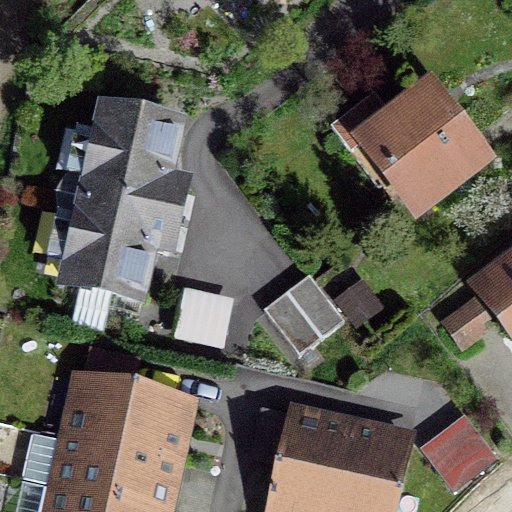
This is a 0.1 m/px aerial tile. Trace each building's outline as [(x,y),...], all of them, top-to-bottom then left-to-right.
[(363,147),(417,218),(486,166),(430,94),(392,122),(374,99),(332,131),(351,156),(363,147)] [(82,201),(176,222),(184,187),(169,184),(180,135),(101,117),(82,201)] [(176,222),(82,201),(63,284),(142,302),(153,253),(168,256),(176,222)] [(511,269),(481,293),(511,334),(511,269)] [(309,279),(287,296),(321,341),(344,324),(309,279)] [(230,300),(187,291),(179,337),(222,345),(230,300)] [(368,294),(344,312),(357,328),(381,310),(368,294)] [(287,296),(264,313),(299,358),(321,341),(287,296)] [(479,339),(461,314),(444,326),(462,351),(479,339)] [(70,440),(174,463),(187,406),(82,383),(70,440)] [(445,470),(492,443),(468,403),(421,431),(445,470)] [(332,511),(350,432),(293,419),(272,511),(332,511)] [(350,432),(332,511),(393,511),(408,445),(350,432)] [(163,511),(174,463),(70,440),(69,445),(34,437),(24,482),(59,490),(58,492),(146,511),(163,511)] [(54,511),(146,511),(58,492),(54,511)]
